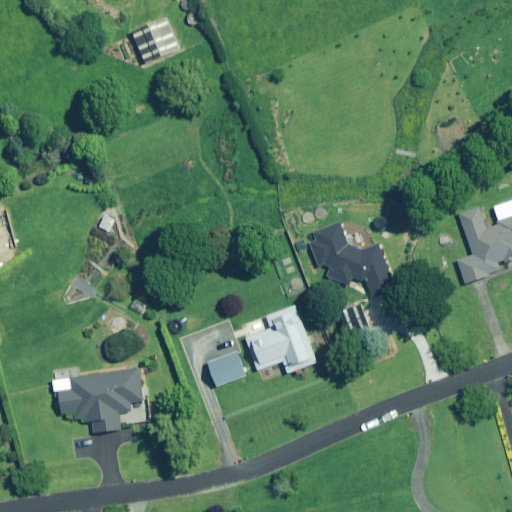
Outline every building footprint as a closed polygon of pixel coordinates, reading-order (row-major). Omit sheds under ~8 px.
[(167,17),(133,31),(146,62),(180,48),(167,17)] [(480,206),(460,213),(475,255),(459,260),(466,282),(501,270),(497,261),(505,258),(506,261),(511,259),(511,216),(498,221),(499,224),(488,228),(480,206)] [(341,222),(314,231),(317,240),(310,243),(319,266),(326,263),(332,266),(327,274),(349,285),(353,276),(362,280),(366,279),(373,297),(395,289),(379,243),(362,249),(349,243),(341,222)] [(361,304),(341,312),(350,336),(370,329),(361,304)] [(317,362),(296,306),(268,316),(273,329),(247,338),(259,370),(284,360),(288,372),(317,362)] [(238,352),(210,362),(218,385),(247,374),(238,352)] [(139,369),(72,378),(73,389),(59,391),(62,414),(76,412),(77,419),(86,417),(87,422),(94,421),(95,432),(122,429),(120,412),(132,411),(131,402),(143,401),(139,369)]
